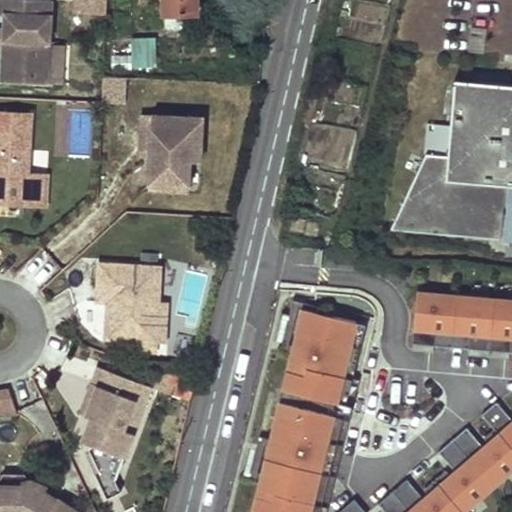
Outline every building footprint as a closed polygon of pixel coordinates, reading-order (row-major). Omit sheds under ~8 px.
[(2,83),(46,85),(48,45),(50,1),(20,0),(0,0),(0,15),(5,16),(4,34),(8,34),(7,41),(3,41),(2,83)] [(106,0),(75,0),(75,16),(106,18),(106,0)] [(163,0),(163,14),(197,13),(197,0),(163,0)] [(131,67),(157,67),(156,35),(130,35),(131,67)] [(48,45),(46,85),(61,86),(63,46),(48,45)] [(102,74),(101,101),(125,102),(127,75),(102,74)] [(477,75),(476,85),(491,86),(492,76),(477,75)] [(511,87),(491,86),(476,85),(453,83),(448,159),(427,158),(392,234),(511,242),(511,87)] [(27,175),(30,115),(0,113),(0,203),(25,205),(27,175)] [(149,156),(151,113),(141,113),(139,155),(149,156)] [(147,188),(188,190),(189,160),(191,115),(151,113),(149,156),(147,188)] [(201,116),(191,115),(189,160),(199,161),(201,116)] [(27,175),(25,205),(45,205),(47,175),(27,175)] [(157,302),(159,266),(97,262),(95,300),(106,301),(112,301),(112,309),(106,308),(104,338),(136,339),(135,350),(155,350),(155,341),(157,302)] [(511,300),(419,291),(414,331),(511,340),(511,300)] [(157,302),(155,341),(163,341),(165,303),(157,302)] [(303,312),(281,389),(338,404),(356,326),(303,312)] [(82,442),(123,458),(132,434),(123,430),(141,384),(98,367),(86,398),(92,400),(85,416),(91,418),(82,442)] [(172,395),(194,395),(194,374),(172,374),(172,395)] [(150,387),(141,384),(123,430),(132,434),(150,387)] [(0,390),(0,421),(14,426),(8,390),(0,390)] [(278,405),(266,460),(320,473),(335,419),(278,405)] [(511,422),(497,435),(511,451),(511,422)] [(511,451),(497,435),(438,486),(460,511),(466,511),(511,471),(511,451)] [(266,460),(252,511),(310,511),(320,473),(266,460)] [(1,474),(0,474),(0,485),(22,486),(22,482),(30,478),(23,474),(1,474)] [(73,511),(42,491),(44,488),(30,478),(22,482),(22,486),(0,485),(0,511),(73,511)] [(460,511),(438,486),(407,511),(460,511)] [(334,511),(366,511),(355,497),(334,511)]
